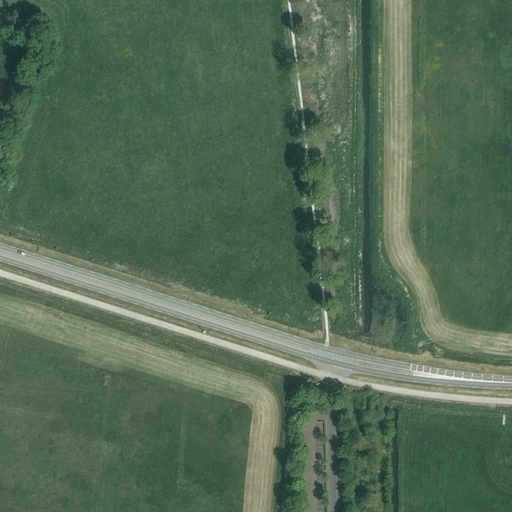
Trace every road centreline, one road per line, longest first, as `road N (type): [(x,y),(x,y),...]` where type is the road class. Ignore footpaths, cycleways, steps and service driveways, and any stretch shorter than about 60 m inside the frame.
road 1 (track): [(353,0),(352,298),(334,351)]
road 2 (secondary): [(334,351),(0,246)]
road 3 (secondary): [(0,258),(332,362)]
road 4 (secondary): [(332,362),(430,381),(511,384)]
road 5 (secondary): [(511,381),(334,351)]
road 6 (unclassified): [(332,511),(332,362)]
road 7 (track): [(384,511),(385,389)]
